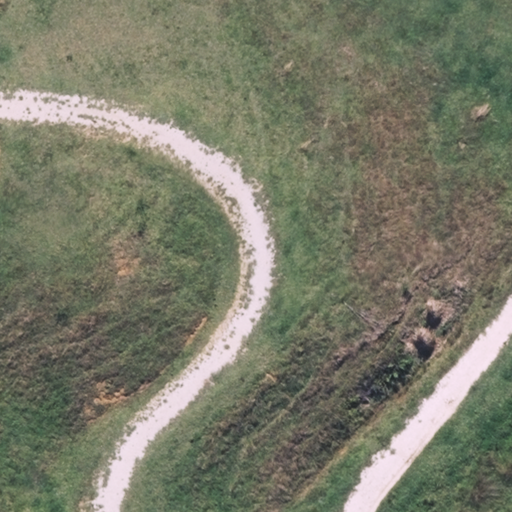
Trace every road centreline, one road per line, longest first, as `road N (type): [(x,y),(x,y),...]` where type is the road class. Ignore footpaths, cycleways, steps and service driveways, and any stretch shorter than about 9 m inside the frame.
road 1 (track): [(0,129),(155,151),(195,169),(251,240),(254,286),(246,315),(222,355),(120,455),(91,511)]
road 2 (track): [(330,511),(511,290)]
